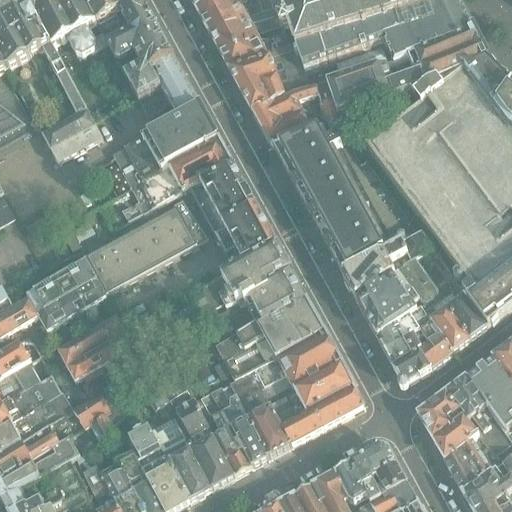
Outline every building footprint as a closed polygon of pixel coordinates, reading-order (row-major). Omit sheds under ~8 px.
[(0,58),(9,75),(44,57),(53,72),(78,120),(84,117),(99,147),(104,145),(88,117),(62,68),(53,53),(24,0),(11,0),(0,6),(0,58)] [(97,30),(83,3),(81,0),(24,0),(53,53),(71,43),(69,49),(76,61),(84,64),(96,57),(96,55),(108,48),(104,41),(105,41),(102,36),(93,41),(90,37),(86,36),(97,30)] [(127,32),(120,18),(109,0),(81,0),(83,3),(97,30),(114,21),(122,36),(127,32)] [(143,5),(139,0),(109,0),(120,18),(143,5)] [(189,0),(197,13),(239,1),(238,1),(240,0),(189,0)] [(249,21),(249,20),(263,16),(257,0),(240,0),(238,1),(239,1),(197,13),(208,34),(249,21)] [(280,0),(283,9),(263,16),(249,20),(249,21),(208,34),(212,42),(253,29),(252,28),(274,21),(276,23),(278,29),(280,29),(281,31),(283,39),(290,36),(296,55),(443,9),(441,5),(438,0),(280,0)] [(382,69),(472,37),(457,4),(443,9),(296,55),(272,62),(287,104),(313,94),(306,77),(335,67),(342,85),(382,69)] [(154,25),(143,5),(120,18),(127,32),(131,38),(154,25)] [(296,55),(290,36),(283,39),(261,45),(257,38),(281,31),(280,29),(278,29),(276,23),(274,21),(252,28),(253,29),(212,42),(231,75),(272,62),(296,55)] [(119,69),(164,44),(154,25),(131,38),(108,50),(119,69)] [(439,88),(465,77),(487,65),(472,37),(382,69),(342,85),(328,89),(339,121),(354,115),(356,120),(364,117),(362,112),(377,106),(379,111),(412,98),(439,88)] [(176,66),(173,60),(164,44),(119,69),(133,96),(134,96),(138,104),(162,91),(155,77),(176,66)] [(34,122),(9,75),(0,58),(0,140),(33,122),(34,123),(34,122)] [(287,104),(272,62),(231,75),(254,117),(287,104)] [(511,90),(508,86),(488,66),(487,65),(465,77),(466,78),(445,95),(439,88),(412,98),(415,101),(415,102),(422,111),(367,153),(467,286),(459,292),(460,293),(450,300),(451,301),(458,308),(466,302),(489,334),(511,316),(511,90)] [(201,112),(182,77),(176,66),(155,77),(162,91),(171,108),(180,123),(201,112)] [(341,125),(339,121),(328,89),(316,92),(316,94),(313,94),(287,104),(254,117),(273,152),(276,156),(277,156),(318,137),(319,137),(318,135),(319,134),(327,131),(341,125)] [(162,91),(138,104),(148,121),(171,108),(162,91)] [(132,192),(220,147),(201,112),(180,123),(114,159),(132,192)] [(99,147),(84,117),(78,120),(43,140),(59,169),(99,147)] [(386,256),(332,156),(342,150),(337,140),(325,147),(325,145),(319,134),(318,135),(319,137),(318,137),(277,156),(276,156),(344,281),(386,256)] [(184,193),(231,167),(230,164),(220,147),(132,192),(139,207),(122,216),(128,226),(144,218),(144,219),(183,197),(184,198),(186,197),(184,193)] [(271,240),(256,212),(233,171),(231,167),(184,193),(186,197),(190,194),(228,264),(231,270),(232,269),(276,249),(271,240)] [(0,231),(15,223),(4,202),(0,204),(0,231)] [(209,244),(183,205),(175,209),(177,213),(159,223),(179,260),(209,244)] [(179,260),(159,223),(141,233),(161,270),(179,260)] [(161,270),(141,233),(124,242),(143,280),(161,270)] [(396,278),(390,268),(407,260),(411,268),(416,266),(421,262),(427,269),(438,262),(432,255),(434,254),(422,237),(386,256),(344,281),(357,306),(393,281),(396,278)] [(143,280),(124,242),(106,252),(125,289),(143,280)] [(304,301),(295,285),(276,249),(232,269),(231,270),(234,274),(223,280),(200,294),(201,296),(155,323),(168,346),(214,319),(212,315),(224,309),(228,315),(219,320),(232,343),(265,329),(263,324),(304,301)] [(125,289),(106,252),(91,260),(87,263),(88,265),(100,288),(106,300),(125,289)] [(100,288),(88,265),(27,300),(29,304),(39,322),(58,311),(78,300),(100,288)] [(489,334),(466,302),(458,308),(451,301),(445,306),(416,266),(411,268),(404,272),(405,272),(399,276),(413,295),(425,314),(422,315),(428,324),(433,329),(454,360),(489,334)] [(413,295),(406,299),(393,281),(357,306),(380,347),(422,315),(425,314),(413,295)] [(107,301),(106,300),(100,288),(78,300),(86,314),(107,301)] [(0,320),(13,313),(3,294),(0,295),(0,320)] [(86,314),(78,300),(58,311),(66,326),(86,314)] [(236,386),(325,340),(304,301),(263,324),(265,329),(232,343),(217,352),(236,386)] [(0,345),(39,322),(29,304),(13,313),(0,320),(0,345)] [(145,312),(142,306),(135,311),(139,317),(145,312)] [(66,326),(58,311),(39,322),(48,337),(66,326)] [(421,337),(417,331),(428,324),(422,315),(380,347),(402,387),(409,389),(432,376),(454,360),(433,329),(421,337)] [(151,322),(149,319),(147,316),(140,320),(144,326),(151,322)] [(100,352),(118,341),(126,336),(117,321),(92,336),(100,352)] [(151,322),(144,326),(134,331),(143,347),(152,342),(154,345),(153,346),(155,349),(163,344),(151,322)] [(134,352),(143,347),(134,331),(126,336),(118,341),(130,364),(139,358),(137,355),(136,355),(134,352)] [(67,372),(85,361),(100,352),(92,336),(58,356),(67,372)] [(295,396),(342,369),(325,340),(236,386),(230,389),(237,402),(247,422),(270,410),(270,409),(262,395),(286,382),(295,396)] [(130,364),(118,341),(100,352),(109,367),(117,362),(121,369),(130,364)] [(0,386),(30,368),(29,367),(41,361),(34,347),(25,345),(24,345),(0,359),(0,386)] [(511,350),(493,364),(511,390),(511,350)] [(100,371),(109,367),(100,352),(85,361),(97,383),(106,378),(104,374),(102,375),(100,371)] [(97,383),(85,361),(67,372),(76,386),(84,381),(88,388),(97,383)] [(511,390),(493,364),(467,383),(496,424),(505,438),(511,433),(511,390)] [(0,411),(10,405),(26,396),(25,394),(39,385),(30,368),(0,386),(0,411)] [(283,433),(355,393),(342,369),(295,396),(294,397),(303,413),(296,416),(294,413),(293,414),(286,400),(270,409),(270,410),(283,433)] [(236,483),(193,404),(179,381),(160,392),(153,380),(138,388),(155,416),(159,414),(168,429),(172,426),(187,451),(212,496),(236,483)] [(485,437),(478,442),(488,452),(489,453),(493,457),(496,461),(498,459),(511,448),(505,438),(496,424),(467,383),(448,398),(466,420),(468,423),(471,421),(485,437)] [(127,435),(115,415),(118,413),(107,392),(73,414),(73,416),(85,435),(91,431),(102,450),(123,439),(125,443),(133,457),(138,466),(160,453),(152,438),(147,430),(131,438),(128,434),(127,435)] [(269,465),(247,422),(237,402),(231,405),(228,405),(221,393),(213,398),(254,473),(269,465)] [(293,452),(365,413),(355,393),(283,433),(293,452)] [(254,473),(213,398),(209,400),(206,396),(193,404),(236,483),(254,473)] [(0,462),(38,439),(73,416),(73,414),(62,398),(22,423),(0,436),(0,462)] [(433,444),(466,420),(448,398),(421,417),(420,423),(433,444)] [(0,436),(22,423),(18,415),(16,415),(10,405),(0,411),(0,436)] [(293,452),(283,433),(270,410),(247,422),(269,465),(293,452)] [(478,442),(485,437),(471,421),(468,423),(466,420),(433,444),(445,466),(478,442)] [(187,451),(172,426),(168,429),(152,438),(160,453),(166,463),(187,451)] [(0,486),(33,467),(49,457),(71,444),(76,441),(71,431),(44,448),(38,439),(0,462),(0,486)] [(478,442),(445,466),(446,467),(464,500),(505,469),(501,463),(498,459),(496,461),(493,457),(490,460),(496,467),(492,470),(487,462),(484,463),(482,459),(489,453),(488,452),(478,442)] [(56,476),(71,467),(77,465),(80,462),(71,444),(49,457),(52,462),(36,472),(33,467),(0,486),(0,500),(2,504),(34,489),(39,485),(56,476)] [(212,496),(187,451),(166,463),(190,508),(212,496)] [(183,511),(190,508),(166,463),(160,453),(138,466),(163,511),(183,511)] [(365,493),(375,488),(374,485),(382,480),(381,478),(397,470),(389,455),(382,453),(336,479),(349,504),(360,509),(361,511),(364,511),(367,511),(363,503),(369,500),(365,493)] [(119,511),(105,486),(91,461),(88,457),(80,462),(77,465),(83,479),(100,511),(119,511)] [(163,511),(138,466),(133,457),(117,465),(118,467),(142,511),(163,511)] [(511,463),(505,469),(464,500),(470,511),(493,511),(505,504),(511,498),(511,463)] [(78,479),(71,467),(56,476),(62,488),(78,479)] [(142,511),(118,467),(112,471),(117,479),(105,486),(119,511),(142,511)] [(400,475),(397,470),(381,478),(382,480),(374,485),(375,488),(365,493),(369,500),(373,508),(407,489),(400,475)] [(86,494),(80,482),(78,479),(62,488),(65,494),(70,503),(86,494)] [(361,511),(360,509),(349,504),(336,479),(314,491),(296,501),(301,511),(361,511)] [(5,511),(19,511),(41,500),(34,489),(2,504),(5,511)] [(411,511),(418,508),(407,489),(373,508),(367,511),(364,511),(411,511)] [(52,511),(70,503),(65,494),(52,498),(50,495),(41,500),(19,511),(52,511)] [(90,511),(88,508),(92,505),(86,494),(70,503),(74,511),(90,511)] [(301,511),(296,501),(279,510),(279,511),(301,511)] [(72,511),(73,511),(74,511),(70,503),(52,511),(72,511)]
